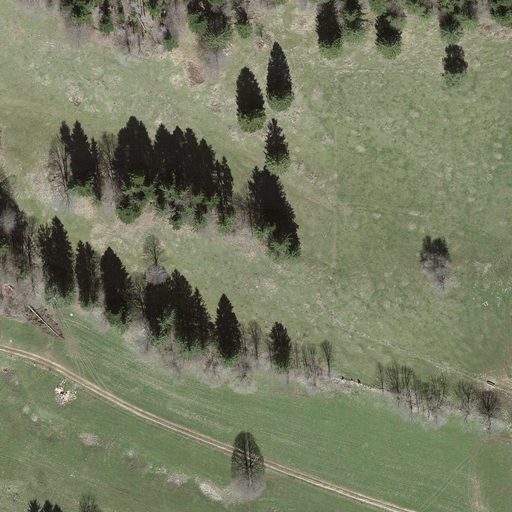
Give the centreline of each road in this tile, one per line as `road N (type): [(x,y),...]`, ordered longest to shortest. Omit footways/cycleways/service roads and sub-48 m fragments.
road 1 (track): [(399,511),(189,434),(51,364)]
road 2 (track): [(51,364),(42,262),(0,188)]
